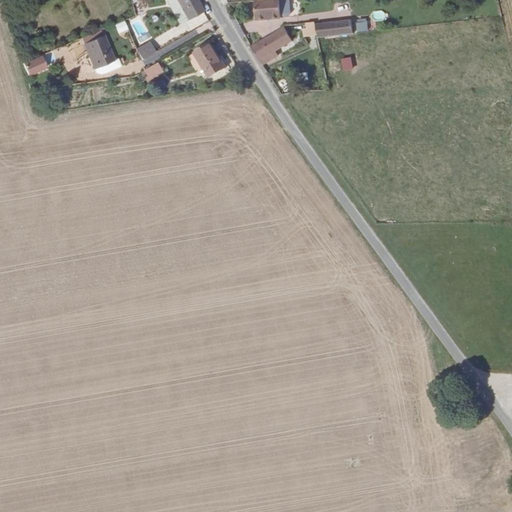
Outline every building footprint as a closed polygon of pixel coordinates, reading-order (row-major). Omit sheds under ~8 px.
[(197,0),(179,0),(177,1),(182,10),(183,10),(188,19),(189,20),(204,11),(197,0)] [(281,17),(280,0),(262,0),(255,1),(256,21),(281,18),(281,17)] [(280,0),(281,17),(289,16),(291,14),(290,0),(280,0)] [(169,2),(168,3),(180,23),(188,19),(183,10),(182,10),(177,1),(174,3),(169,2)] [(382,11),(372,13),(374,20),(383,19),(382,11)] [(204,14),(191,23),(200,37),(213,28),(204,14)] [(352,20),(316,25),(318,35),(318,38),(353,34),(352,20)] [(366,20),(359,20),(360,32),(368,31),(366,20)] [(127,29),(124,22),(115,25),(118,33),(127,29)] [(305,37),(318,35),(316,25),(315,22),(306,23),(307,29),(303,29),(305,37)] [(285,28),(251,47),(262,65),(278,56),(275,52),(292,41),(285,28)] [(114,60),(103,35),(103,36),(100,31),(82,39),(84,44),(96,73),(100,74),(104,73),(120,67),(117,59),(114,60)] [(32,53),(28,40),(23,41),(27,54),(32,53)] [(334,49),(345,48),(344,40),(334,41),(334,49)] [(226,68),(211,42),(194,53),(210,79),(226,68)] [(142,60),(155,52),(150,43),(137,51),(142,60)] [(41,56),(23,64),(28,76),(47,68),(41,56)] [(150,78),(163,70),(159,63),(146,71),(150,78)]
